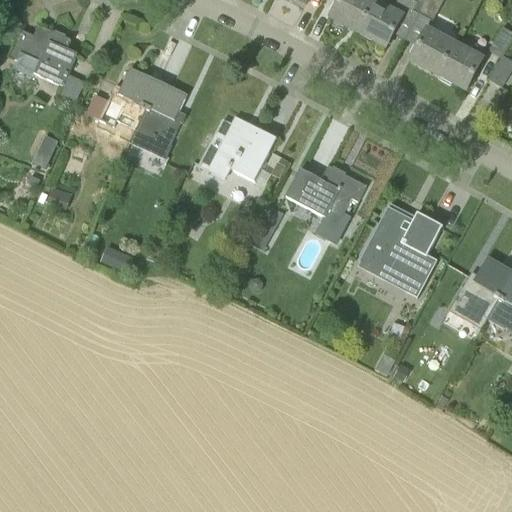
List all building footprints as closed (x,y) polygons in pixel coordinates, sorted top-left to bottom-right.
[(358,34),(376,1),(373,0),(341,0),(331,20),(358,34)] [(419,16),(427,0),(397,0),(392,10),(376,1),(358,34),(385,49),(402,18),(407,21),(412,12),(419,16)] [(433,23),(444,0),(427,0),(419,16),(433,23)] [(52,34),(39,28),(24,58),(39,64),(34,76),(63,89),(78,57),(67,52),(71,43),(65,40),(66,39),(52,34)] [(438,77),(456,44),(428,29),(411,62),(438,77)] [(488,53),(500,60),(502,59),(511,42),(511,35),(502,30),(488,53)] [(465,92),(484,59),(456,44),(438,77),(465,92)] [(500,60),(488,82),(501,90),(511,72),(511,64),(502,59),(500,60)] [(131,146),(160,84),(130,70),(121,89),(116,87),(99,123),(113,130),(116,123),(135,132),(129,145),(131,146)] [(166,162),(172,149),(170,148),(184,119),(178,116),(187,97),(160,84),(131,146),(166,162)] [(247,135),(230,127),(223,142),(207,173),(225,183),(237,159),(250,166),(247,172),(258,178),(276,142),(250,128),(247,135)] [(345,178),(332,171),(328,169),(322,182),(311,177),(300,171),(285,199),(325,220),(331,210),(344,216),(360,186),(345,178)] [(421,218),(417,215),(413,223),(388,209),(364,255),(359,264),(420,296),(435,268),(437,263),(428,259),(427,258),(441,230),(442,230),(443,229),(426,220),(421,218)] [(271,229),(278,216),(269,211),(262,224),(271,229)] [(488,322),(511,281),(511,273),(488,259),(477,277),(472,274),(448,313),(481,333),(487,322),(488,322)] [(511,335),(511,281),(488,322),(511,335)]
